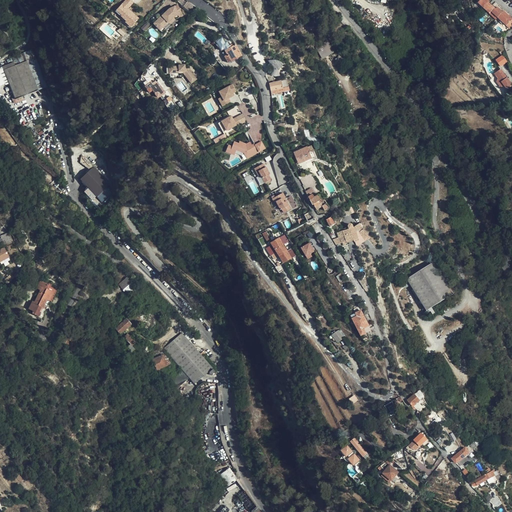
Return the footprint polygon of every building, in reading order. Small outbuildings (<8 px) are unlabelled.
[(134,2),(132,0),(124,0),(116,9),(122,14),(121,15),(132,26),(138,18),(133,14),(132,14),(127,9),(134,2)] [(479,0),(478,2),(486,9),(491,3),(487,0),(479,0)] [(497,17),(502,11),(497,6),(496,8),(491,3),(486,9),(489,12),(491,11),(497,17)] [(173,15),(180,11),(177,4),(168,8),(164,12),(161,15),(153,23),(157,28),(160,25),(162,26),(173,15)] [(182,15),(180,11),(173,15),(162,26),(160,25),(157,28),(161,32),(175,18),(182,15)] [(502,11),(497,17),(506,25),(511,19),(511,18),(509,16),(508,17),(502,11)] [(132,26),(120,14),(118,16),(131,27),(132,26)] [(145,22),(140,28),(143,31),(148,25),(145,22)] [(230,60),(241,55),(236,44),(233,45),(232,43),(229,45),(227,41),(225,42),(222,36),(214,41),(221,49),(224,47),(225,50),(222,51),(227,61),(230,60)] [(328,40),(316,46),(322,58),(334,53),(328,40)] [(33,81),(23,47),(13,51),(14,54),(0,58),(0,59),(10,89),(33,81)] [(500,67),(506,62),(501,56),(495,61),(500,67)] [(278,76),(280,75),(279,72),(280,69),(281,67),(284,64),(278,60),(274,60),(268,60),(270,63),(272,66),(273,69),(273,72),(271,76),(275,75),(278,76)] [(169,74),(174,74),(174,72),(183,71),(192,82),(197,78),(187,66),(184,66),(184,68),(181,68),(181,66),(181,65),(178,65),(178,67),(169,67),(169,74)] [(491,73),(496,80),(498,83),(500,82),(502,86),(504,88),(510,84),(498,68),(491,73)] [(174,72),(174,74),(182,73),(192,85),(198,80),(197,78),(192,82),(183,71),(174,72)] [(269,83),(271,90),(278,89),(279,92),(290,90),(288,79),(276,81),(269,83)] [(498,83),(496,80),(494,82),(499,88),(502,86),(500,82),(498,83)] [(144,86),(146,89),(148,88),(151,89),(152,90),(154,93),(156,92),(158,92),(159,94),(162,92),(156,82),(152,84),(150,82),(144,86)] [(232,84),(219,91),(222,96),(224,100),(228,98),(233,95),(232,92),(236,90),(232,84)] [(224,100),(222,96),(218,97),(223,105),(230,101),(228,98),(224,100)] [(231,116),(221,121),(226,129),(235,124),(236,126),(240,123),(236,117),(233,119),(231,116)] [(221,121),(218,123),(223,131),(226,129),(221,121)] [(247,157),(265,148),(261,141),(255,144),(254,143),(252,145),(250,142),(246,144),(239,141),(239,143),(234,141),(232,146),(231,148),(236,150),(236,149),(244,152),(247,157)] [(231,148),(232,146),(228,144),(226,151),(234,154),(235,152),(236,150),(231,148)] [(95,162),(93,164),(110,182),(111,176),(111,173),(109,169),(108,166),(105,161),(102,157),(86,145),(82,149),(95,162)] [(311,153),(315,151),(313,145),(302,150),(301,147),(294,150),(298,161),(305,158),(306,161),(313,158),(311,153)] [(236,150),(235,152),(242,155),(244,159),(247,157),(244,152),(236,149),(236,150)] [(318,159),(315,151),(311,153),(313,158),(306,161),(307,164),(318,159)] [(110,182),(93,164),(79,178),(97,195),(110,182)] [(262,165),(253,170),(255,174),(257,172),(259,176),(263,184),(269,180),(267,176),(268,175),(264,168),(262,165)] [(312,188),(306,191),(309,197),(313,195),(315,194),(312,188)] [(285,212),(291,208),(285,196),(286,196),(284,192),(273,198),(275,202),(277,201),(281,209),(283,208),(285,212)] [(309,197),(313,205),(314,205),(317,210),(328,204),(324,198),(321,199),(319,195),(314,197),(313,195),(309,197)] [(347,211),(340,214),(342,219),(349,216),(347,211)] [(341,232),(337,233),(339,240),(341,239),(342,243),(345,242),(346,242),(346,243),(353,241),(354,242),(358,240),(359,244),(361,244),(363,243),(362,242),(366,241),(362,230),(362,231),(360,226),(353,228),(353,227),(352,226),(352,225),(351,225),(351,224),(350,224),(349,225),(349,226),(349,227),(349,228),(349,229),(343,232),(342,231),(341,232)] [(267,243),(271,241),(266,232),(262,234),(267,243)] [(11,241),(8,233),(1,237),(4,244),(11,241)] [(292,249),(286,252),(282,245),(289,242),(285,235),(278,238),(272,242),(271,243),(270,243),(271,246),(265,249),(269,256),(275,252),(281,263),(290,259),(296,255),(292,249)] [(315,251),(310,242),(302,247),(306,256),(315,251)] [(0,261),(9,256),(5,247),(0,249),(0,261)] [(454,296),(434,265),(408,281),(428,313),(454,296)] [(11,273),(4,280),(8,283),(14,277),(11,273)] [(135,287),(126,277),(118,284),(127,294),(135,287)] [(46,289),(48,285),(40,281),(38,286),(41,288),(40,291),(35,302),(33,301),(28,310),(33,312),(32,314),(39,317),(41,313),(39,312),(41,307),(43,308),(47,300),(49,300),(52,292),(46,289)] [(57,289),(48,285),(46,289),(52,292),(49,300),(51,301),(57,289)] [(0,297),(3,301),(9,294),(5,290),(0,294),(0,297)] [(369,326),(361,311),(351,316),(352,319),(364,341),(370,338),(367,333),(370,331),(368,327),(369,326)] [(121,333),(131,324),(123,315),(113,324),(121,333)] [(332,335),(331,336),(336,344),(346,337),(340,329),(336,333),(332,335)] [(190,379),(208,363),(182,333),(165,349),(190,379)] [(139,345),(128,334),(121,340),(124,344),(131,352),(139,345)] [(165,354),(162,355),(166,365),(171,363),(165,354)] [(166,365),(162,355),(153,360),(157,369),(166,365)] [(208,372),(210,370),(209,364),(208,363),(190,379),(195,383),(208,372)] [(408,400),(412,406),(424,396),(419,390),(408,400)] [(392,402),(391,402),(383,407),(390,417),(398,412),(396,408),(399,405),(398,402),(393,405),(392,402)] [(421,434),(410,444),(416,450),(426,439),(423,436),(421,434)] [(466,446),(460,437),(457,440),(463,448),(466,446)] [(359,451),(364,448),(357,438),(352,442),(357,449),(359,451)] [(467,447),(470,451),(478,444),(475,441),(467,447)] [(357,453),(356,453),(355,451),(354,450),(353,451),(348,445),(341,450),(343,452),(345,455),(343,457),(343,458),(343,459),(344,459),(345,460),(346,461),(346,462),(347,463),(350,461),(353,466),(360,460),(355,455),(357,453)] [(369,454),(364,448),(359,451),(364,457),(369,454)] [(452,459),(456,463),(469,453),(466,448),(452,459)] [(228,468),(236,480),(239,479),(231,464),(228,466),(228,468)] [(398,472),(390,465),(383,473),(391,480),(398,472)] [(480,484),(492,477),(490,473),(475,481),(478,485),(480,484)] [(244,506),(249,511),(252,511),(256,508),(244,491),(239,495),(244,506)] [(230,511),(226,506),(227,505),(221,497),(218,500),(218,501),(207,511),(230,511)]
